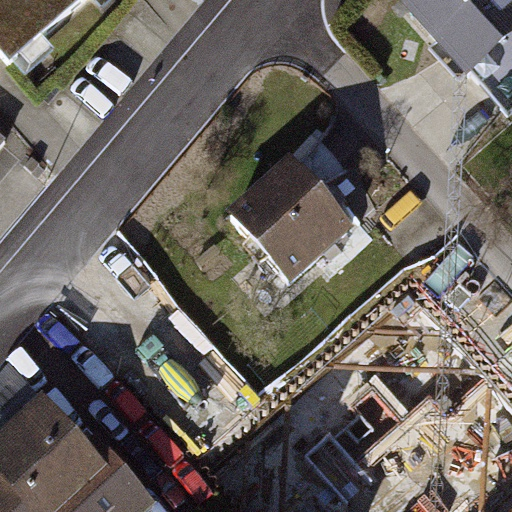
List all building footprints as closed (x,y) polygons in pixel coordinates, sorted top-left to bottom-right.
[(81,0),(0,0),(0,60),(4,65),(81,0)] [(511,125),(511,3),(509,0),(409,0),(403,5),(472,94),(503,133),(511,125)] [(306,180),(285,156),(217,215),(284,293),(353,233),(306,180)] [(463,354),(444,332),(384,384),(447,458),(508,405),(463,354)] [(143,511),(37,392),(0,424),(0,511),(143,511)]
